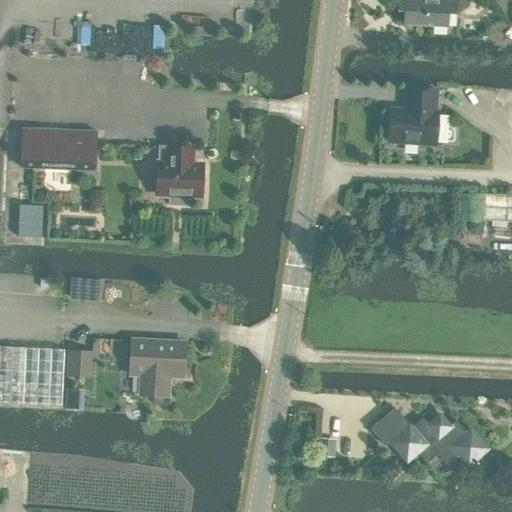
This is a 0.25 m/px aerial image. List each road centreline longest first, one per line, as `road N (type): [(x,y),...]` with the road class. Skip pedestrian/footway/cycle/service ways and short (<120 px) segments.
road 1 (tertiary): [(255,511),(336,0)]
road 2 (unknown): [(286,327),(0,318)]
road 3 (track): [(511,367),(281,360)]
